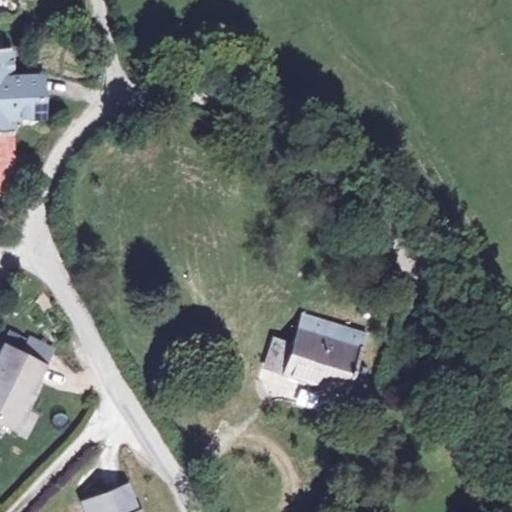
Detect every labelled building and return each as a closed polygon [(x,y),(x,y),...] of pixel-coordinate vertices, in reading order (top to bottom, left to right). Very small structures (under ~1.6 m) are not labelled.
[(0,203),(5,204),(12,144),(18,145),(20,125),(37,126),(41,88),(20,84),(22,51),(11,47),(11,38),(0,37),(0,203)] [(304,316),(294,346),(277,341),(268,366),(359,396),(367,370),(351,365),(361,334),(304,316)] [(20,353),(40,363),(48,347),(28,337),(20,353)] [(25,392),(40,363),(20,353),(0,344),(0,419),(4,421),(18,390),(25,392)] [(18,390),(4,421),(15,427),(30,395),(25,392),(18,390)] [(132,511),(124,489),(83,503),(86,511),(132,511)]
